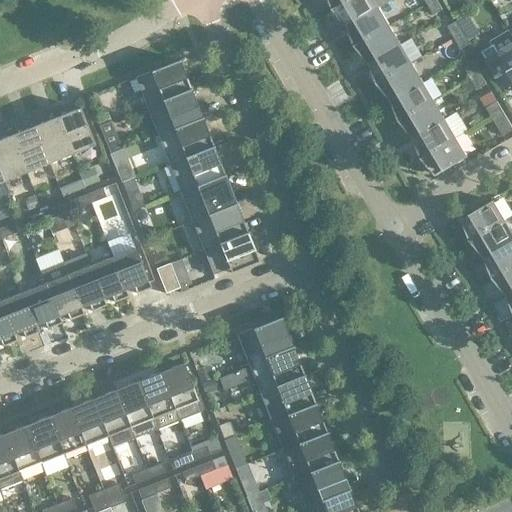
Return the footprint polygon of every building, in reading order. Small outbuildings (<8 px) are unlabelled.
[(348,0),(328,0),(332,10),(348,0)] [(378,7),(374,0),(348,0),(332,10),(341,19),(344,17),(349,25),(378,7)] [(442,10),(436,0),(432,0),(427,4),(433,15),(442,10)] [(470,0),(459,0),(453,4),(459,14),(474,5),(470,0)] [(389,26),(378,7),(349,25),(353,32),(350,34),(354,47),(389,26)] [(473,23),(467,13),(456,20),(462,30),(473,23)] [(447,27),(454,38),(463,32),(456,21),(447,27)] [(400,44),(389,26),(354,47),(363,57),(366,55),(370,62),(400,44)] [(491,41),(494,45),(481,52),(497,79),(509,72),(511,77),(511,36),(508,30),(491,41)] [(470,44),(463,32),(454,38),(461,49),(470,44)] [(411,63),(400,44),(370,62),(375,70),(372,72),(376,84),(411,63)] [(179,61),(179,60),(135,78),(146,107),(190,89),(179,61)] [(480,73),(474,62),(464,67),(471,79),(480,73)] [(423,82),(411,63),(376,84),(385,94),(388,92),(393,99),(423,82)] [(487,84),(480,73),(471,79),(478,90),(487,84)] [(434,101),(423,82),(393,99),(397,107),(394,109),(399,121),(434,101)] [(191,90),(190,89),(146,107),(157,135),(202,118),(201,117),(190,90),(191,90)] [(445,119),(434,101),(399,121),(407,131),(411,129),(415,137),(445,119)] [(502,110),(497,102),(486,108),(491,117),(502,110)] [(79,108),(65,114),(56,117),(71,154),(94,145),(79,108)] [(511,130),(511,126),(502,110),(491,117),(503,136),(511,130)] [(99,125),(110,121),(106,112),(95,116),(99,125)] [(71,154),(56,117),(34,126),(49,163),(71,154)] [(202,118),(157,135),(169,164),(213,147),(213,146),(212,146),(201,119),(202,118)] [(456,138),(445,119),(415,137),(419,144),(416,146),(421,159),(456,138)] [(99,126),(110,154),(122,149),(110,121),(99,126)] [(49,163),(34,126),(12,135),(26,172),(49,163)] [(26,172),(12,135),(0,139),(0,170),(4,181),(26,172)] [(467,157),(456,138),(421,159),(429,168),(433,167),(438,175),(467,157)] [(213,147),(169,164),(180,193),(224,175),(213,147)] [(117,171),(121,182),(135,177),(130,166),(117,171)] [(84,188),(100,182),(94,168),(79,174),(84,188)] [(225,176),(224,175),(180,193),(191,221),(236,204),(235,203),(224,176),(225,176)] [(105,198),(102,188),(87,194),(90,203),(105,198)] [(50,201),(46,191),(36,195),(40,205),(50,201)] [(127,196),(133,211),(144,206),(138,191),(127,196)] [(90,203),(87,194),(72,200),(75,209),(90,203)] [(34,198),(27,201),(30,208),(37,205),(34,198)] [(465,229),(470,242),(505,221),(493,201),(464,219),(468,227),(465,229)] [(236,204),(191,221),(203,250),(247,232),(246,232),(235,205),(236,204)] [(61,215),(57,206),(42,212),(46,221),(61,215)] [(0,219),(9,216),(7,212),(2,210),(0,210),(0,219)] [(46,221),(42,212),(27,218),(31,227),(46,221)] [(511,241),(511,232),(505,221),(470,242),(478,251),(481,249),(486,257),(511,241)] [(16,233),(12,223),(0,228),(0,236),(1,239),(16,233)] [(150,226),(140,230),(143,238),(153,234),(150,226)] [(247,233),(247,232),(203,250),(213,275),(228,269),(230,273),(258,262),(247,233)] [(511,266),(511,241),(486,257),(490,264),(487,266),(492,279),(511,266)] [(134,248),(111,257),(127,297),(128,296),(125,290),(133,287),(135,293),(150,287),(134,248)] [(160,252),(152,255),(156,264),(164,261),(160,252)] [(85,255),(62,263),(82,314),(83,314),(81,307),(88,304),(91,311),(105,305),(89,266),(85,255)] [(127,297),(111,257),(89,266),(105,305),(106,305),(103,298),(111,295),(113,302),(127,297)] [(82,314),(62,263),(40,272),(44,283),(60,323),(61,323),(58,316),(66,313),(69,320),(82,314)] [(170,263),(155,269),(165,294),(180,288),(170,263)] [(511,291),(511,266),(492,279),(500,288),(504,286),(508,294),(511,291)] [(60,323),(44,283),(22,292),(38,332),(39,332),(36,325),(44,322),(46,329),(60,323)] [(38,332),(22,292),(0,301),(16,341),(16,340),(14,334),(21,331),(24,337),(38,332)] [(16,341),(0,301),(0,342),(2,346),(16,341)] [(236,335),(248,364),(292,346),(281,318),(281,317),(236,335)] [(292,347),(292,346),(248,364),(259,393),(304,375),(303,374),(292,347)] [(160,372),(159,372),(179,421),(202,412),(183,363),(168,369),(170,374),(162,377),(160,372)] [(201,382),(214,377),(209,366),(196,371),(201,382)] [(245,369),(219,379),(224,392),(250,381),(249,380),(254,378),(249,368),(245,369)] [(179,421),(159,372),(147,377),(148,382),(140,385),(138,381),(137,381),(156,430),(179,421)] [(304,375),(259,393),(271,421),(315,404),(315,403),(314,403),(303,376),(304,375)] [(201,383),(205,394),(219,389),(215,378),(201,383)] [(156,430),(137,381),(123,387),(125,391),(117,394),(116,390),(115,390),(134,439),(156,430)] [(134,439),(115,390),(101,395),(103,400),(95,403),(93,399),(92,399),(107,436),(112,447),(134,439)] [(107,436),(92,399),(79,404),(80,409),(73,412),(71,407),(70,408),(85,445),(107,436)] [(315,404),(271,421),(282,450),(326,432),(315,404)] [(85,445),(70,408),(56,413),(58,418),(50,421),(49,416),(48,416),(63,454),(85,445)] [(63,454),(48,416),(34,422),(36,426),(28,429),(26,425),(40,463),(63,454)] [(234,436),(229,422),(218,426),(223,440),(234,436)] [(40,463),(26,425),(12,431),(13,435),(6,438),(4,434),(3,434),(18,472),(40,463)] [(327,433),(326,432),(282,450),(293,478),(338,461),(337,460),(326,433),(327,433)] [(22,483),(18,472),(3,434),(0,435),(0,491),(22,483)] [(206,445),(191,451),(194,461),(209,455),(206,445)] [(235,469),(246,464),(241,450),(229,454),(235,469)] [(194,461),(191,451),(176,457),(179,467),(194,461)] [(215,470),(212,460),(196,466),(200,476),(215,470)] [(338,461),(293,478),(305,507),(349,489),(348,489),(337,461),(338,461)] [(161,463),(146,469),(150,478),(165,472),(161,463)] [(246,497),(258,492),(247,464),(235,469),(246,497)] [(200,476),(196,466),(181,472),(185,482),(200,476)] [(150,478),(146,469),(131,475),(135,484),(150,478)] [(171,487),(167,478),(152,484),(156,493),(171,487)] [(118,484),(103,490),(106,499),(121,493),(118,484)] [(156,493),(152,484),(137,490),(140,499),(156,493)] [(349,490),(349,489),(305,507),(306,511),(357,511),(349,490)] [(106,499),(103,490),(88,496),(91,505),(106,499)] [(125,502),(121,493),(106,499),(110,508),(125,502)] [(162,511),(155,494),(140,500),(144,511),(162,511)] [(72,498),(57,504),(59,511),(64,511),(76,508),(72,498)] [(99,511),(110,508),(106,499),(91,505),(93,511),(99,511)]
